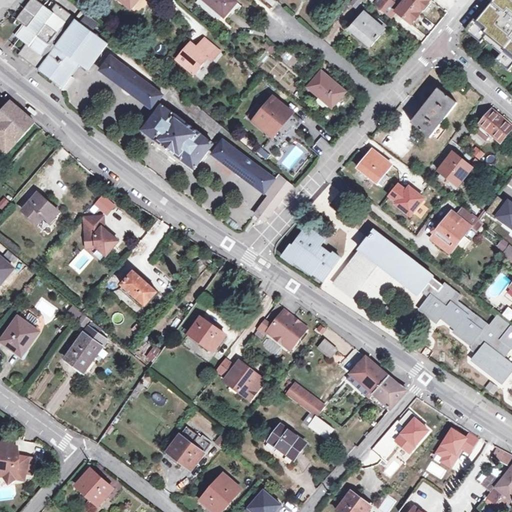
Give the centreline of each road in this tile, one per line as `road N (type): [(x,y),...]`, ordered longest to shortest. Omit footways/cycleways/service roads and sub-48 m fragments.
road 1 (tertiary): [(0,65),(90,148),(425,376)]
road 2 (unclassified): [(306,511),(425,376)]
road 3 (residential): [(277,17),(384,102)]
road 4 (residential): [(302,193),(384,102)]
